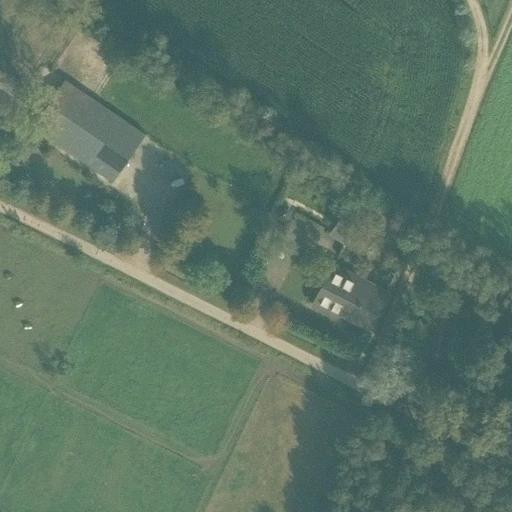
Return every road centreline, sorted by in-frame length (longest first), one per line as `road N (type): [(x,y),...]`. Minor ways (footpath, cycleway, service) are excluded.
road 1 (unclassified): [(360,386),(485,71),(472,0)]
road 2 (unclassified): [(360,386),(0,205)]
road 3 (unclassified): [(511,461),(360,386)]
